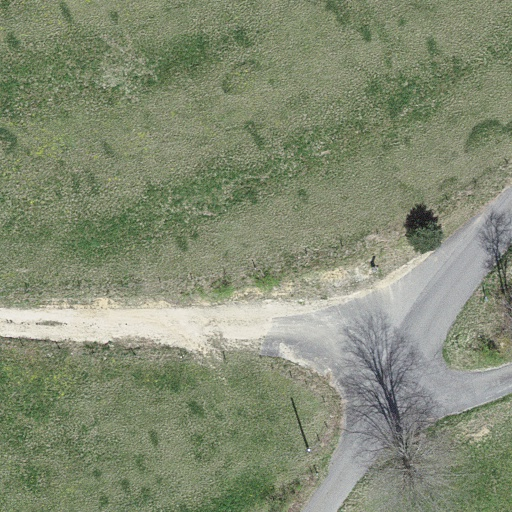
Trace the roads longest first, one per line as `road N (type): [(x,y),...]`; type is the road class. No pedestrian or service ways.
road 1 (track): [(394,377),(269,330),(0,320)]
road 2 (unclassified): [(394,377),(477,244),(511,204)]
road 3 (residential): [(394,377),(313,511)]
road 4 (residential): [(394,377),(448,391),(511,375)]
